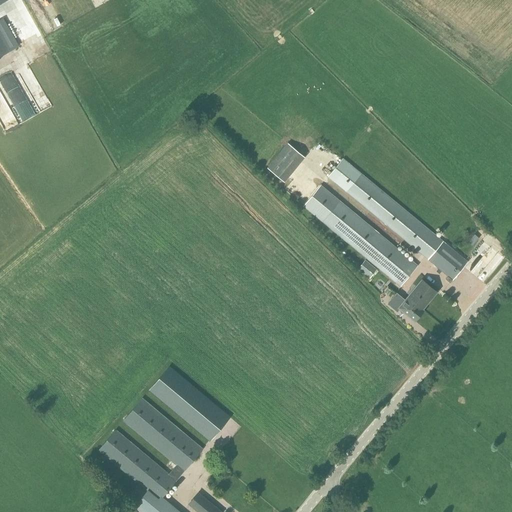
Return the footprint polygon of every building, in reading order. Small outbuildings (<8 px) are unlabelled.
[(0,56),(8,52),(19,46),(4,19),(0,20),(0,56)] [(110,33),(60,58),(74,87),(124,62),(110,33)] [(342,158),(327,176),(452,280),(467,262),(342,158)] [(401,286),(418,266),(321,185),(303,206),(401,286)] [(469,278),(483,288),(502,263),(489,253),(469,278)] [(369,278),(376,270),(365,260),(358,269),(369,278)] [(396,293),(388,304),(397,311),(399,308),(414,321),(423,311),(422,310),(437,292),(421,280),(413,290),(415,292),(409,299),(407,298),(405,300),(396,293)] [(457,374),(458,376),(469,370),(465,363),(453,370),(456,375),(457,374)] [(169,367),(150,389),(210,440),(229,417),(169,367)] [(115,430),(98,450),(154,497),(141,511),(170,511),(174,508),(162,498),(203,449),(142,398),(123,420),(176,465),(169,474),(115,430)] [(189,506),(196,511),(217,511),(214,509),(215,508),(198,494),(189,506)]
